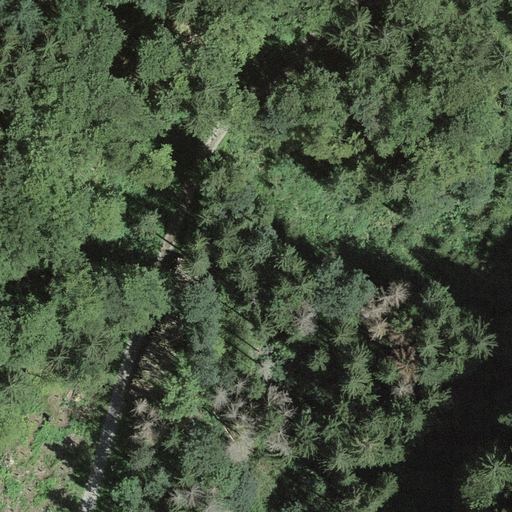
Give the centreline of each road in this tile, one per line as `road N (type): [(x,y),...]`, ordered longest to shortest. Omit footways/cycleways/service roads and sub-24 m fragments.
road 1 (track): [(359,0),(236,113),(210,149),(118,396),(88,511)]
road 2 (track): [(330,511),(407,297),(511,189)]
